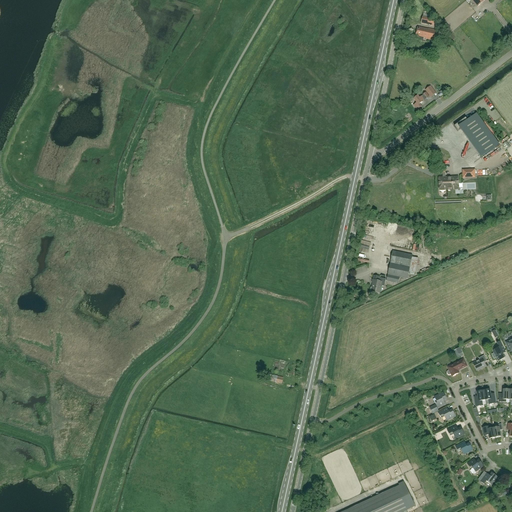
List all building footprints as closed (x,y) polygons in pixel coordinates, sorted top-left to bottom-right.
[(423,41),(424,38),(426,38),(426,39),(434,41),(436,31),(429,29),(428,29),(418,27),(416,36),(417,36),(416,40),(423,41)] [(431,85),(436,93),(441,89),(436,82),(431,85)] [(431,97),(436,93),(431,86),(425,90),(431,97)] [(422,102),(429,96),(426,92),(423,95),(424,96),(420,99),(418,95),(414,99),(417,103),(414,105),(417,110),(422,106),(420,104),(422,102)] [(460,130),(481,158),(499,145),(476,113),(467,120),(466,118),(454,126),(458,131),(460,130)] [(462,154),(466,159),(475,152),(471,147),(462,154)] [(448,177),(439,177),(439,190),(449,190),(448,177)] [(449,190),(459,189),(458,177),(448,177),(449,190)] [(409,272),(412,257),(413,255),(393,251),(387,281),(398,283),(400,277),(408,279),(409,272)] [(373,280),(372,283),(374,283),(373,285),(372,285),(372,288),(371,288),(370,291),(371,291),(371,292),(380,293),(381,286),(384,287),(386,279),(380,278),(380,277),(374,276),(373,280)] [(494,358),(496,357),(498,362),(505,358),(502,353),(505,351),(500,341),(497,343),(498,346),(497,347),(497,348),(493,350),(494,354),(492,354),(494,358)] [(477,371),(486,366),(484,362),(487,361),(484,356),(479,358),(480,360),(473,363),(477,371)] [(447,373),(448,375),(449,375),(451,374),(452,376),(459,373),(458,371),(467,366),(463,359),(448,367),(449,370),(448,371),(447,373)] [(278,376),(274,375),(273,375),(269,374),(268,377),(267,380),(272,381),(272,382),(276,383),(282,384),(284,378),(278,376)] [(491,394),(490,390),(483,391),(485,400),(486,405),(489,404),(496,403),(494,394),(491,394)] [(499,402),(506,402),(506,400),(510,400),(510,390),(503,390),(503,394),(499,394),(498,394),(499,402)] [(476,407),(483,406),(482,401),(485,400),(483,391),(477,392),(478,397),(474,397),(476,407)] [(438,403),(436,404),(438,408),(445,404),(443,401),(447,399),(443,392),(434,397),(438,403)] [(438,411),(435,405),(430,408),(433,413),(438,411)] [(455,416),(452,410),(449,411),(447,408),(438,413),(441,418),(445,417),(447,421),(455,416)] [(429,425),(436,420),(434,416),(426,420),(429,425)] [(496,425),(496,427),(493,428),(495,438),(501,437),(500,430),(503,430),(501,424),(496,425)] [(454,435),(456,439),(464,434),(461,427),(458,429),(456,426),(447,430),(450,436),(454,435)] [(488,434),(489,439),(495,438),(493,428),(490,429),(490,426),(482,428),(483,434),(487,433),(488,434)] [(464,442),(455,446),(457,450),(461,448),(464,455),(473,450),(469,443),(466,445),(464,442)] [(474,459),(467,464),(472,469),(473,468),(476,472),(484,466),(479,460),(476,462),(474,459)] [(484,472),(478,480),(484,484),(486,481),(492,485),(498,478),(492,473),(490,476),(484,472)] [(406,511),(415,506),(403,482),(399,484),(399,486),(343,511),(406,511)]
